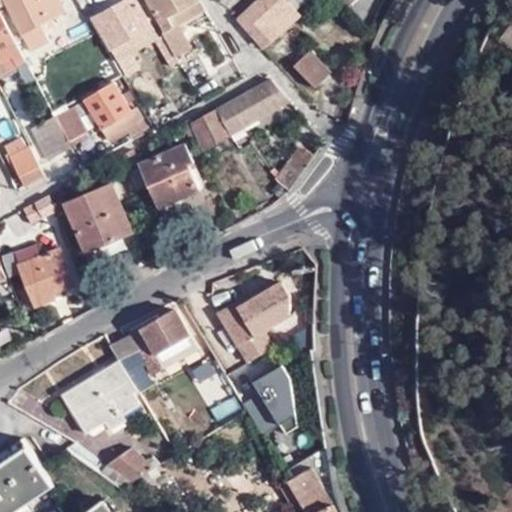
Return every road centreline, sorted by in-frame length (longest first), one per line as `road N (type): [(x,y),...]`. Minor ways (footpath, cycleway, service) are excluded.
road 1 (residential): [(347,206),(302,219),(50,341),(0,374)]
road 2 (secondary): [(403,511),(370,381),(365,290),(372,204)]
road 3 (secondary): [(347,206),(342,364),(348,419),(375,511)]
road 4 (secondary): [(425,0),(373,111),(347,206)]
road 5 (secondary): [(372,204),(421,65),(455,0)]
